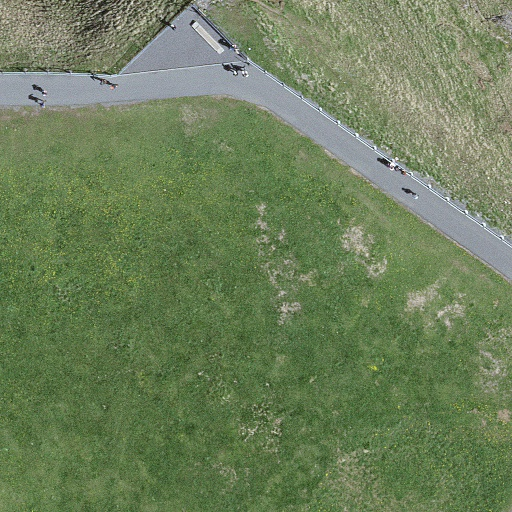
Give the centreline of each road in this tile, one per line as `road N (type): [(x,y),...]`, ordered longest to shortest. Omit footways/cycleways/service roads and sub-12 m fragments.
road 1 (track): [(511,262),(250,82),(194,85)]
road 2 (track): [(0,90),(194,85)]
